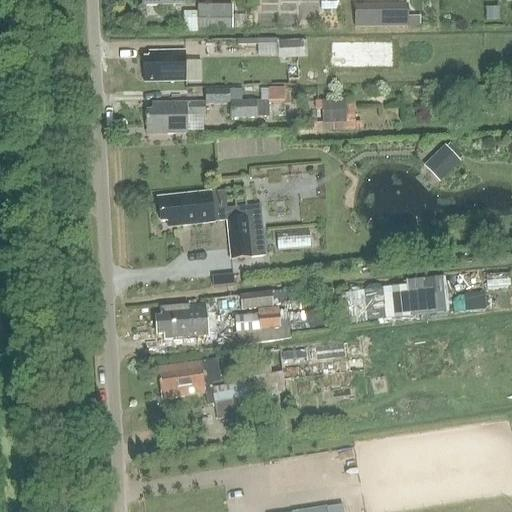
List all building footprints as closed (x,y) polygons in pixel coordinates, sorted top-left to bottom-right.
[(389,6),(390,26),(407,26),(406,5),(389,6)] [(184,14),(184,33),(198,33),(198,31),(233,31),(233,17),(233,7),(198,7),(198,14),(184,14)] [(407,18),(408,29),(420,29),(420,18),(407,18)] [(277,42),(278,60),(303,58),(302,41),(277,42)] [(184,83),(184,55),(148,55),(148,60),(143,61),(144,84),(184,83)] [(146,113),(146,137),(187,136),(187,127),(187,119),(196,118),(205,118),(205,108),(231,107),(231,121),(257,120),(257,119),(268,119),(267,104),(261,104),(260,104),(241,104),(241,92),(205,93),(206,104),(152,105),(152,112),(146,113)] [(345,101),(321,102),(322,125),(346,125),(345,101)] [(444,147),(433,157),(450,174),(460,164),(444,147)] [(160,224),(167,224),(167,230),(213,225),(210,195),(157,201),(160,224)] [(252,219),(226,222),(230,263),(252,261),(251,259),(265,258),(262,227),(253,228),(252,219)] [(233,275),(212,278),(213,289),(234,287),(233,275)] [(384,318),(451,312),(448,280),(366,288),(368,310),(383,308),(384,318)] [(257,316),(234,319),(237,346),(271,343),(289,341),(288,329),(279,330),(276,306),(295,304),(294,292),(239,297),(241,312),(257,310),(257,316)] [(208,338),(206,316),(205,305),(188,307),(188,308),(160,311),(161,320),(155,320),(156,337),(163,336),(164,342),(208,338)] [(305,351),(294,353),(295,361),(306,360),(305,351)] [(293,353),(282,354),(283,363),(294,362),(293,353)] [(215,362),(157,369),(161,402),(205,396),(206,406),(215,405),(217,421),(258,416),(256,399),(294,394),(297,389),(296,382),(283,384),(281,376),(259,379),(253,379),(254,384),(212,390),(212,385),(218,385),(215,362)]
